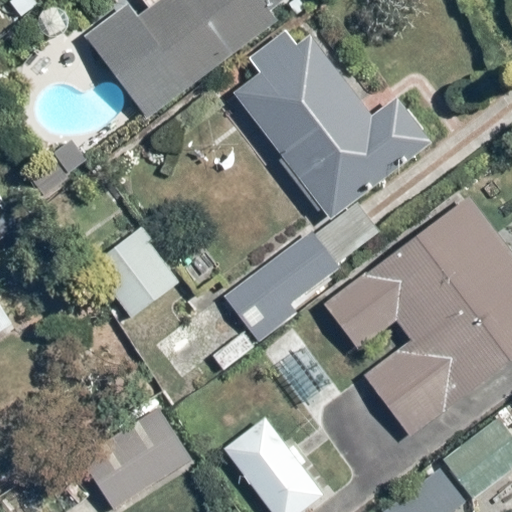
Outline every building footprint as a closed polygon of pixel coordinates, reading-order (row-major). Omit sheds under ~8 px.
[(132,0),(113,14),(84,36),(145,116),(267,24),(262,19),(287,0),(132,0)] [(370,117),(310,38),(300,46),(286,28),(246,59),(260,77),(235,96),(327,218),(429,142),(396,98),(370,117)] [(511,359),(511,255),(470,197),(324,302),(356,346),(396,318),(412,341),(363,377),(405,436),(511,359)] [(0,238),(17,228),(0,202),(0,238)] [(178,280),(138,228),(91,263),(131,316),(178,280)] [(223,296),(260,343),(300,313),(294,305),(340,271),(309,230),(223,296)] [(0,292),(0,333),(19,321),(0,292)] [(194,463),(161,409),(85,455),(118,509),(194,463)] [(295,511),(321,493),(264,416),(222,447),(270,511),(295,511)] [(511,437),(498,419),(445,457),(475,498),(511,470),(511,437)] [(380,511),(452,511),(466,502),(440,468),(380,511)]
